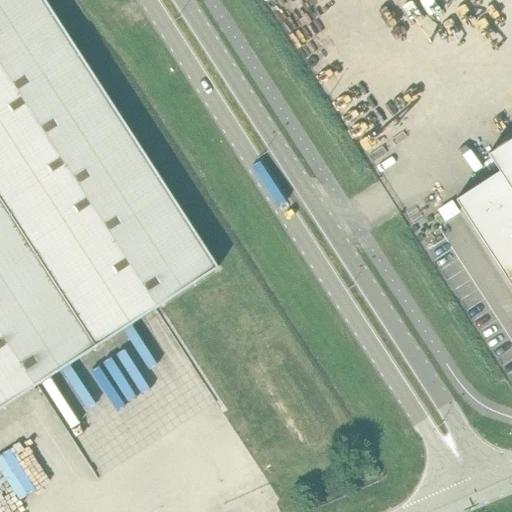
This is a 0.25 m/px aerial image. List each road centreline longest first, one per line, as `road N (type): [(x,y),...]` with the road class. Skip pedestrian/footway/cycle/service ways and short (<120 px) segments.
road 1 (unclassified): [(149,0),(427,429),(457,454)]
road 2 (unclassified): [(457,454),(449,413),(182,0)]
